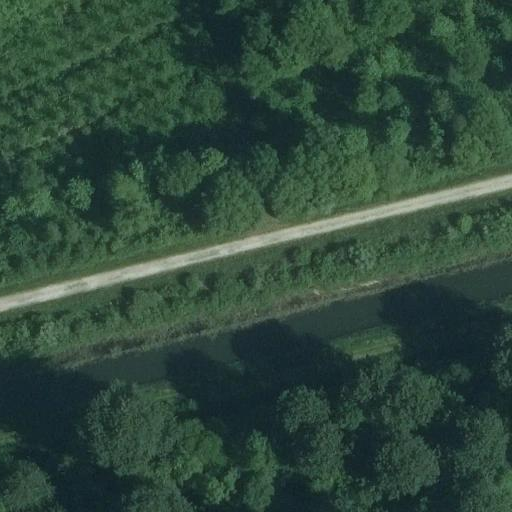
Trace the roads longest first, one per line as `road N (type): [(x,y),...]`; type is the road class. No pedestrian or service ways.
road 1 (track): [(0,306),(511,181)]
road 2 (track): [(511,317),(0,442)]
road 3 (track): [(262,242),(203,0)]
